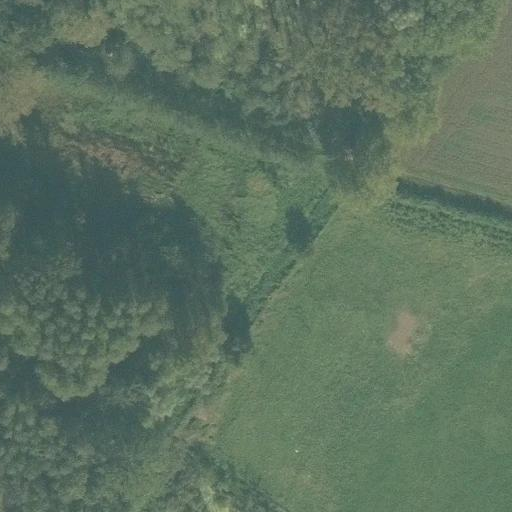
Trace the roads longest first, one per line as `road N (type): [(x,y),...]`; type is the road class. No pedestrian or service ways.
road 1 (track): [(0,61),(40,46),(75,49),(333,155)]
road 2 (track): [(333,155),(437,0)]
road 3 (track): [(333,155),(511,205)]
